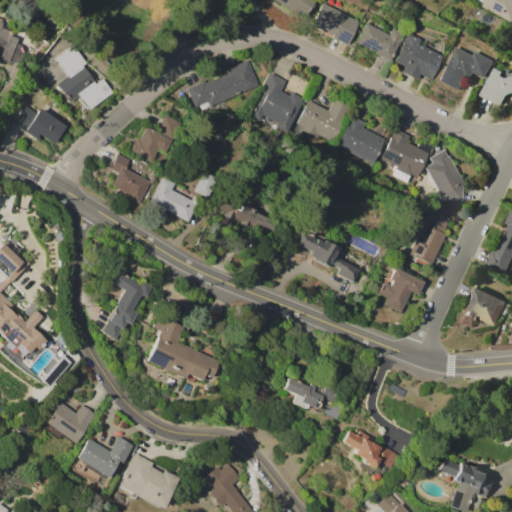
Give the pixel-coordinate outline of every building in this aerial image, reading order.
[(16,0),(29,15),(41,6),(36,0),(16,0)] [(272,0),(297,0),(289,12),(272,0)] [(479,5),(480,4),(473,0),(511,0),(511,20),(511,22),(479,5)] [(310,24),(322,2),(358,21),(346,45),(331,37),(331,36),(310,24)] [(0,58),(0,18),(1,19),(0,22),(2,22),(0,27),(8,30),(7,33),(18,37),(16,43),(21,45),(20,48),(24,53),(20,61),(14,62),(12,63),(0,58)] [(355,42),(366,22),(388,34),(392,27),(403,33),(388,61),(386,60),(385,62),(374,56),(375,54),(373,53),(374,52),(355,42)] [(394,61),(398,53),(397,52),(408,32),(421,39),(419,43),(442,56),(429,79),(418,73),(415,79),(401,72),(404,66),(394,61)] [(55,58),(72,45),(86,63),(82,66),(96,83),(102,78),(113,92),(90,110),(79,96),(70,102),(55,83),(67,74),(55,58)] [(436,79),(454,46),(471,55),(473,51),(491,61),(482,78),(471,72),(468,78),(464,76),(456,90),(436,79)] [(196,112),(185,89),(204,81),(205,82),(226,73),(225,69),(247,59),(259,84),(196,112)] [(479,94),(493,68),(500,72),(498,75),(501,77),(511,74),(511,92),(505,93),(498,105),(479,94)] [(247,116),(269,73),(284,80),(279,90),(288,95),(290,91),(304,98),(286,133),(274,127),(276,123),(260,115),(257,121),(247,116)] [(307,100),(327,110),(334,97),(350,105),(331,142),(318,136),(316,138),(313,140),(309,141),(306,141),(291,134),(296,124),(295,123),(307,100)] [(38,108),(65,126),(52,145),(40,136),(37,141),(11,122),(14,117),(9,114),(16,103),(21,107),(22,105),(34,113),(38,108)] [(145,126),(155,131),(163,114),(182,123),(174,140),(172,139),(165,153),(157,149),(149,165),(133,157),(134,154),(126,150),(132,140),(134,141),(136,137),(139,138),(145,126)] [(334,144),(350,115),(365,123),(362,128),(383,139),(370,163),(334,144)] [(379,158),(395,128),(409,136),(406,141),(417,147),(420,143),(429,148),(414,177),(409,174),(405,182),(389,174),(393,165),(379,158)] [(460,200),(439,199),(421,198),(416,193),(416,186),(418,182),(416,181),(415,180),(418,175),(419,176),(424,166),(431,163),(428,157),(443,149),(461,179),(460,200)] [(110,186),(117,171),(110,168),(116,154),(128,160),(124,169),(149,181),(138,203),(124,197),(126,194),(110,186)] [(193,191),(205,171),(217,179),(205,199),(193,191)] [(187,222),(147,202),(160,177),(174,183),(171,190),(190,199),(192,194),(199,198),(187,222)] [(235,186),(257,198),(252,208),(254,209),(254,211),(274,221),(266,238),(232,220),(231,221),(220,216),(221,213),(214,209),(220,196),(228,200),(235,186)] [(440,210),(443,205),(450,209),(447,214),(440,210)] [(429,209),(448,218),(442,233),(445,234),(430,265),(408,255),(429,209)] [(511,210),(511,251),(502,273),(484,265),(491,250),(494,252),(507,224),(504,223),(510,209),(511,210)] [(293,242),(298,230),(306,234),(307,233),(310,235),(309,236),(315,239),(316,238),(321,240),(322,239),(339,248),(337,251),(339,252),(336,257),(359,269),(353,282),(336,273),(338,268),(331,264),(329,268),(312,259),(313,257),(309,254),(310,251),(293,242)] [(6,240),(13,247),(14,245),(19,250),(17,251),(29,262),(10,282),(9,281),(0,290),(13,302),(7,308),(12,312),(13,311),(23,320),(33,309),(42,317),(32,328),(43,339),(41,341),(66,364),(45,387),(34,380),(23,372),(13,364),(2,356),(0,353),(0,279),(2,277),(0,275),(0,245),(2,243),(2,244),(6,240)] [(107,279),(117,265),(124,269),(121,273),(139,285),(142,280),(152,287),(145,296),(143,295),(142,296),(140,295),(139,296),(141,298),(138,303),(136,302),(131,310),(135,313),(128,324),(125,323),(114,340),(101,331),(112,314),(109,312),(123,290),(107,279)] [(393,267),(422,281),(416,295),(410,292),(399,313),(381,304),(384,298),(376,294),(382,281),(388,284),(390,280),(388,279),(393,267)] [(474,287),(505,302),(493,326),(475,318),(470,328),(459,323),(464,312),(462,311),(474,287)] [(158,314),(182,326),(175,341),(218,361),(210,378),(203,374),(200,380),(185,373),(182,378),(145,360),(159,332),(151,328),(158,314)] [(282,389),(287,377),(294,381),(295,380),(299,382),(298,382),(308,387),(311,380),(336,391),(331,403),(324,400),(319,410),(307,405),(305,409),(290,403),(294,394),(282,389)] [(390,383),(405,391),(401,398),(387,389),(390,383)] [(73,443),(60,434),(57,438),(41,427),(52,411),(49,408),(55,399),(74,413),(80,404),(94,414),(73,443)] [(340,441),(347,430),(355,435),(358,430),(367,436),(365,439),(368,441),(369,441),(374,445),(376,442),(397,454),(389,468),(380,462),(381,461),(378,459),(372,468),(360,461),(361,459),(351,453),(353,449),(340,441)] [(70,465),(87,438),(107,451),(117,436),(131,445),(120,463),(116,461),(105,480),(99,476),(96,481),(72,470),(70,465)] [(116,484),(134,452),(151,462),(150,465),(161,472),(163,469),(179,478),(171,492),(169,491),(160,508),(137,495),(134,500),(129,497),(130,495),(118,488),(119,485),(116,484)] [(442,458),(457,464),(458,462),(468,466),(468,465),(476,468),(476,469),(487,474),(485,476),(493,479),(485,498),(471,492),(463,511),(447,506),(457,482),(450,479),(451,476),(437,470),(442,458)] [(194,474),(204,466),(208,472),(216,466),(219,469),(226,463),(238,478),(230,484),(251,511),(230,511),(223,502),(218,506),(207,492),(212,488),(203,477),(199,480),(194,474)] [(384,511),(376,504),(388,492),(406,511),(384,511)]
